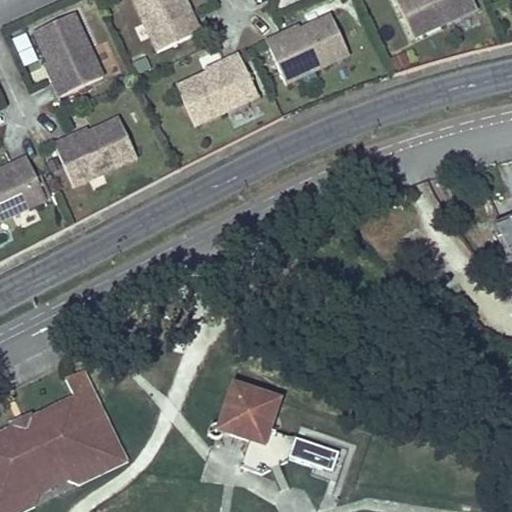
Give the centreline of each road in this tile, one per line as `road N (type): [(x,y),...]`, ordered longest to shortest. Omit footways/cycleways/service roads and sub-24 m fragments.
road 1 (primary): [(0,295),(302,143),(443,89),(511,74)]
road 2 (residential): [(0,354),(398,164),(511,134)]
